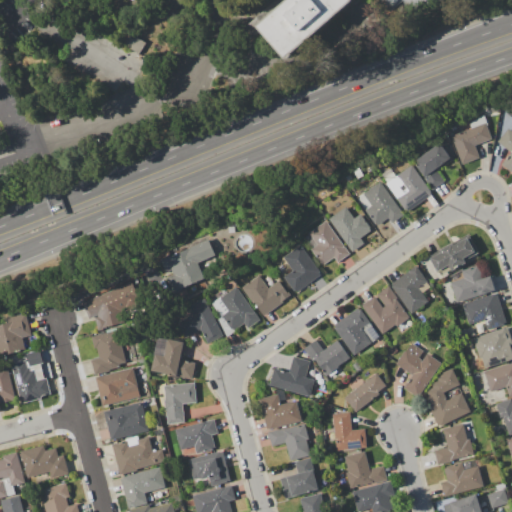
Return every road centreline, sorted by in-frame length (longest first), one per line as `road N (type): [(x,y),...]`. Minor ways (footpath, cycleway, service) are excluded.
road 1 (motorway): [(0,260),(511,57)]
road 2 (residential): [(263,511),(229,374),(484,192),(511,274)]
road 3 (motorway): [(511,26),(62,204)]
road 4 (residential): [(58,321),(105,511)]
